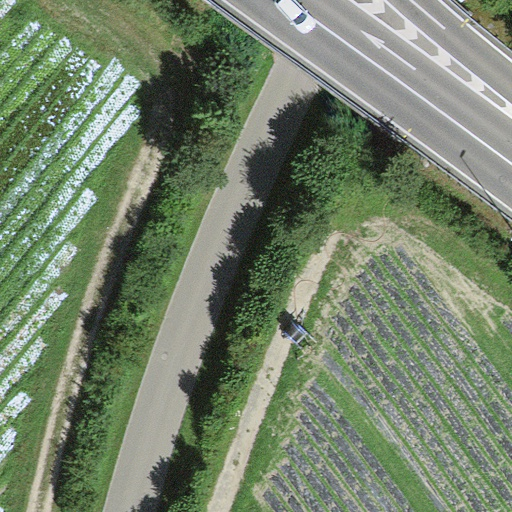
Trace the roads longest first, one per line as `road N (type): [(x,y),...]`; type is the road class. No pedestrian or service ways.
road 1 (unclassified): [(129,511),(169,369),(242,174),(325,0)]
road 2 (track): [(39,511),(56,425),(96,302),(144,174),(171,127)]
road 3 (track): [(218,511),(339,213)]
road 4 (primary): [(287,0),(511,161)]
road 5 (primary): [(511,115),(418,0)]
